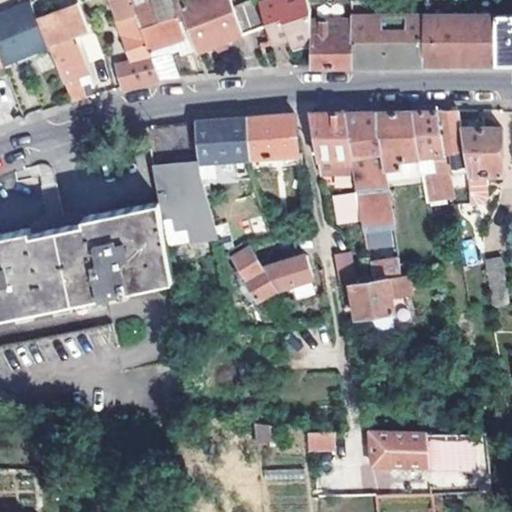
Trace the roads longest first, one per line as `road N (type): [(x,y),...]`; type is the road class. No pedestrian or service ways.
road 1 (residential): [(511,94),(130,107),(0,145)]
road 2 (unknown): [(303,97),(342,366)]
